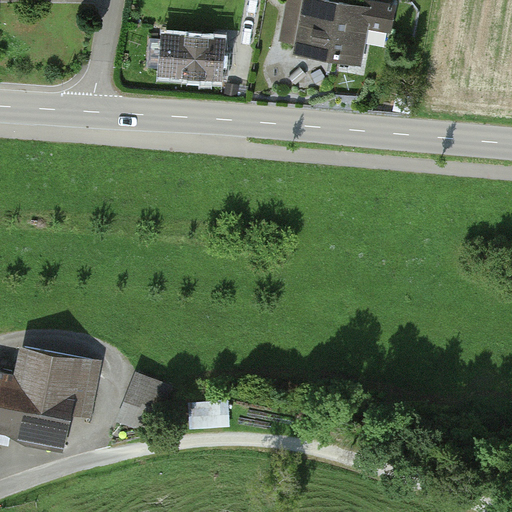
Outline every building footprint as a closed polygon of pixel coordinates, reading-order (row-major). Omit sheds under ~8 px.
[(399,12),(330,0),(290,0),(282,51),(363,65),(370,29),(395,34),(399,12)] [(227,42),(163,36),(159,80),(223,86),(227,42)] [(19,373),(0,368),(0,429),(69,445),(76,415),(93,419),(106,364),(25,345),(19,373)] [(168,382),(139,371),(120,420),(148,431),(168,382)] [(235,424),(233,398),(196,400),(197,426),(235,424)]
